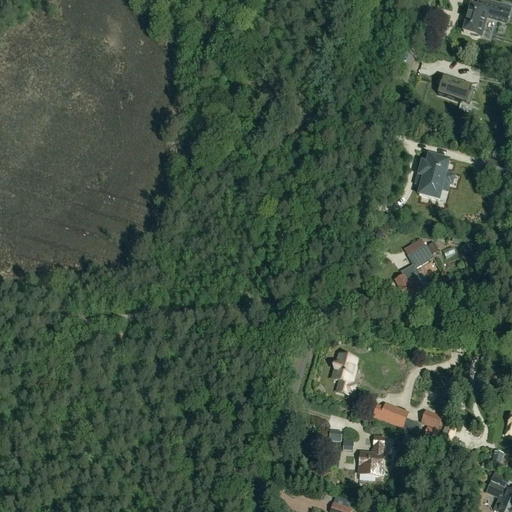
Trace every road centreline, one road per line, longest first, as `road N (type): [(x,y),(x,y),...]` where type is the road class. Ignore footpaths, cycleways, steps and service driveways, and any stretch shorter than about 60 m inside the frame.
road 1 (residential): [(340,321),(424,0)]
road 2 (track): [(320,323),(272,307),(0,324)]
road 3 (track): [(241,308),(334,0)]
road 4 (residential): [(250,511),(308,341),(320,323),(340,321)]
road 5 (residential): [(511,350),(340,321)]
